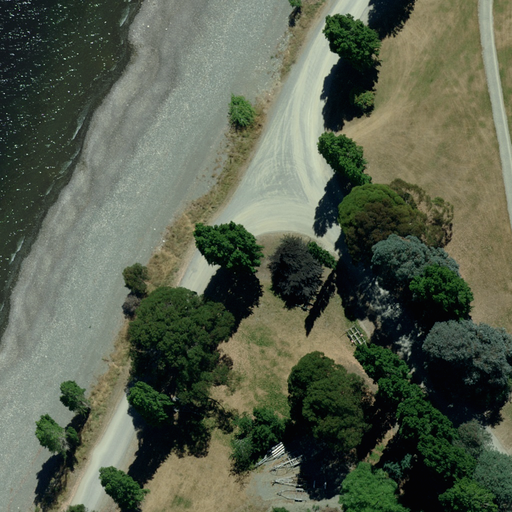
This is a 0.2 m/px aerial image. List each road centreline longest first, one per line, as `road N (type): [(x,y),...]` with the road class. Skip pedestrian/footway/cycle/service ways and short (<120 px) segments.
road 1 (track): [(511,495),(317,206),(305,85),(353,0)]
road 2 (track): [(317,206),(218,229),(73,511)]
